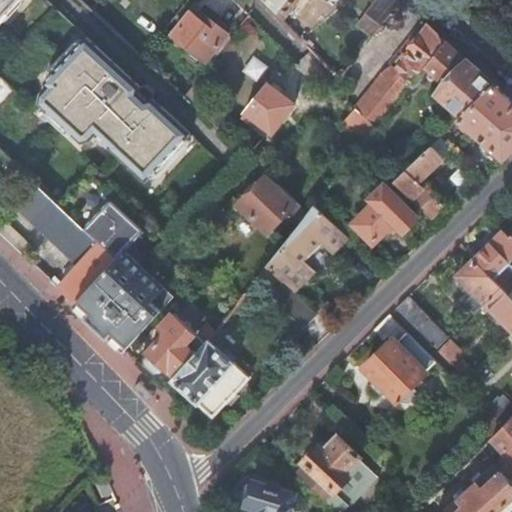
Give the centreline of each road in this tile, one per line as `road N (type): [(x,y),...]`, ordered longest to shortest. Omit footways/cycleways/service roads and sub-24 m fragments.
road 1 (residential): [(511,182),(206,473),(175,491)]
road 2 (secondary): [(175,491),(141,425),(0,282)]
road 3 (residential): [(337,89),(251,0)]
